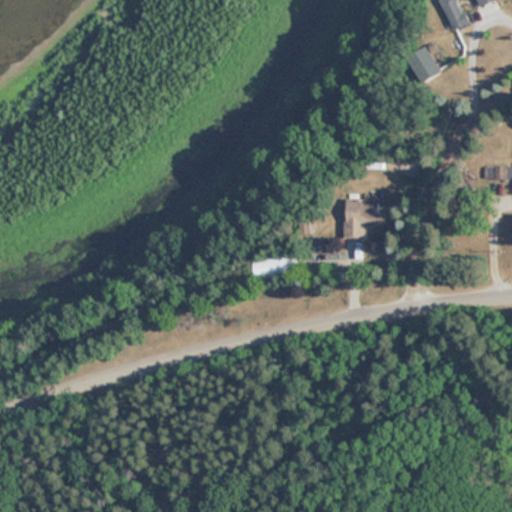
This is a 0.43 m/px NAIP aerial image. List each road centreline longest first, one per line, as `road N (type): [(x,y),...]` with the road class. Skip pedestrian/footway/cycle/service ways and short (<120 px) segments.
road 1 (residential): [(0,415),(300,334),(418,310),(511,302)]
road 2 (residential): [(418,310),(442,163),(470,118),(511,87)]
